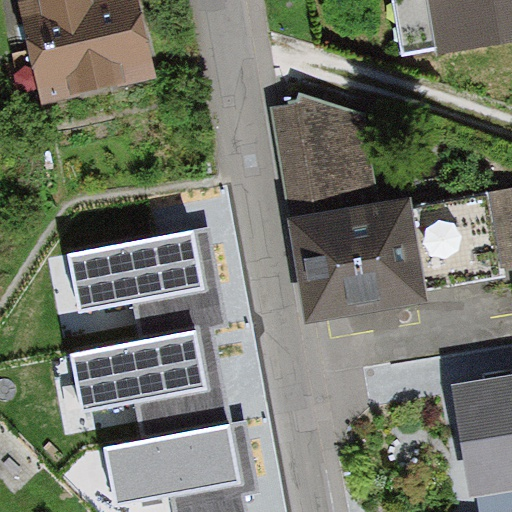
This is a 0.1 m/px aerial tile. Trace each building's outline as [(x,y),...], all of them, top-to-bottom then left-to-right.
[(15,0),(40,105),(159,77),(140,0),(15,0)] [(511,52),(511,0),(394,0),(405,62),(438,56),(440,65),(511,52)] [(292,226),(384,211),(368,118),(300,98),(297,110),(273,114),(292,226)] [(511,192),(491,196),(504,273),(511,271),(511,192)] [(504,273),(491,196),(414,209),(429,296),(505,283),(504,273)] [(288,227),(307,334),(432,313),(429,296),(414,209),(413,206),(384,211),(292,226),(288,227)] [(145,441),(229,424),(210,327),(228,324),(210,227),(194,231),(205,287),(135,301),(144,342),(196,332),(207,386),(137,400),(145,441)] [(199,258),(194,231),(70,255),(81,311),(135,301),(205,287),(199,258)] [(144,342),(73,356),(84,411),(137,400),(207,386),(201,355),(196,332),(144,342)] [(511,385),(452,395),(471,508),(511,501),(511,385)] [(229,424),(240,484),(175,495),(177,511),(245,511),(242,494),(258,491),(245,422),(229,424)] [(105,448),(116,505),(175,495),(240,484),(234,452),(229,424),(145,441),(105,448)]
